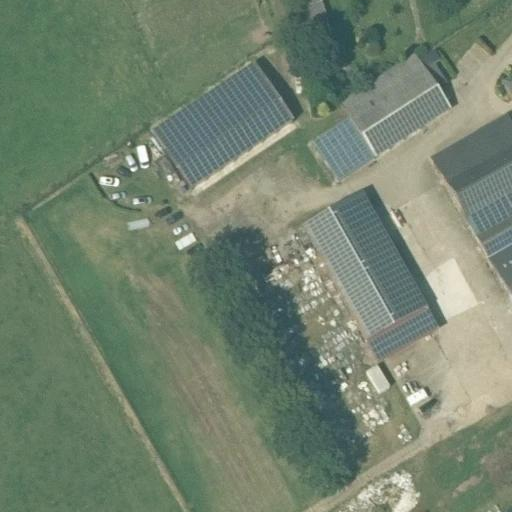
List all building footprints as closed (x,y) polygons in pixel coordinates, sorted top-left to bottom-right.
[(421,59),(427,70),(441,64),(435,52),(421,59)] [(253,67),(150,137),(189,194),(292,125),(253,67)] [(446,86),(434,67),(425,73),(435,89),(437,92),(446,86)] [(425,73),(349,123),(373,160),(422,128),(408,106),(435,89),(425,73)] [(511,84),(503,89),(511,104),(511,84)] [(435,89),(408,106),(422,128),(449,111),(437,92),(435,89)] [(505,118),(469,138),(481,160),(511,141),(511,128),(506,118),(505,118)] [(349,123),(313,146),(337,183),(373,160),(349,123)] [(469,138),(430,161),(442,182),(481,160),(469,138)] [(511,142),(481,160),(442,182),(467,226),(505,205),(511,200),(511,142)] [(415,316),(353,204),(303,232),(366,343),(415,316)] [(511,217),(505,205),(467,226),(474,238),(474,239),(487,261),(487,262),(511,246),(511,217)] [(511,247),(487,262),(511,304),(511,247)] [(415,316),(366,343),(377,363),(434,330),(423,311),(415,316)] [(379,368),(369,372),(377,393),(387,389),(379,368)]
